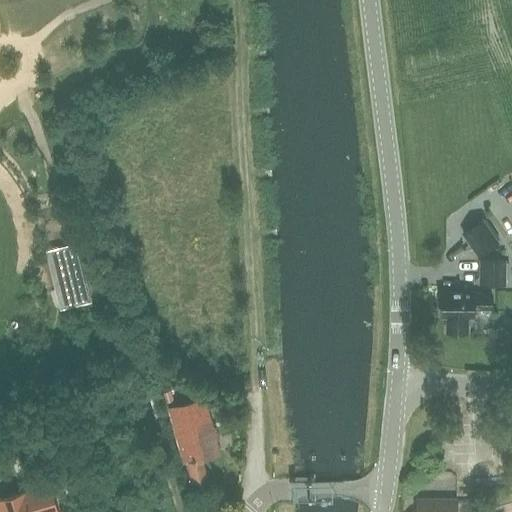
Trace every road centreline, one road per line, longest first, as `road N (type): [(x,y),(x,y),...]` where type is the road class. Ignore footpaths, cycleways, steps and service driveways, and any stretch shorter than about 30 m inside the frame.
road 1 (tertiary): [(396,377),(396,227),(369,0)]
road 2 (unclassified): [(249,511),(271,491),(385,491)]
